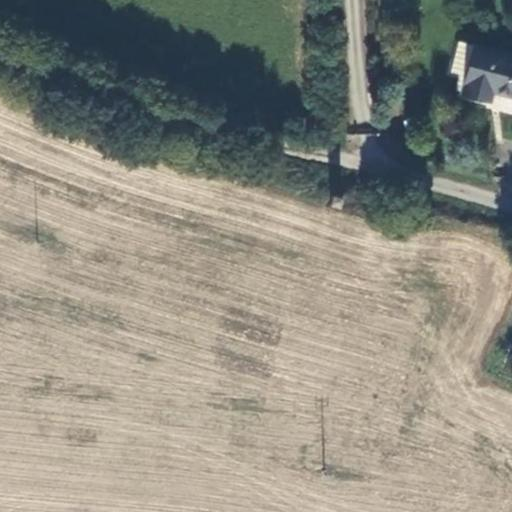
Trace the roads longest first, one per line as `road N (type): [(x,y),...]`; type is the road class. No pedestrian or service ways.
road 1 (unclassified): [(511,213),(417,179),(252,139),(0,45)]
road 2 (unknown): [(370,167),(356,0)]
